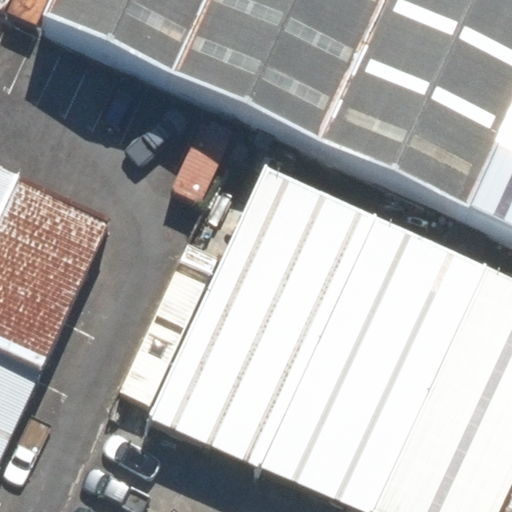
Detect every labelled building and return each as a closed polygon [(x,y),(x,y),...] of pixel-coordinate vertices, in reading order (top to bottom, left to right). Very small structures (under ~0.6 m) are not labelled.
[(60,0),(45,34),(173,90),(213,0),(60,0)] [(511,0),(213,0),(173,90),(469,223),(511,127),(511,0)] [(511,127),(469,223),(511,241),(511,127)] [(506,511),(511,499),(511,285),(264,175),(150,430),(334,511),(506,511)] [(0,463),(106,229),(0,181),(0,463)]
